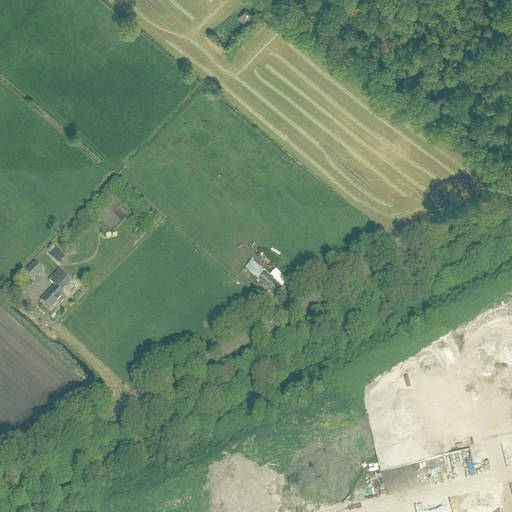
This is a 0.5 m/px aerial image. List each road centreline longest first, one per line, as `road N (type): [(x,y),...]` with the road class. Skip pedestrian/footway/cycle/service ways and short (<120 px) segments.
road 1 (unclassified): [(0,476),(511,187)]
road 2 (track): [(510,188),(279,0)]
